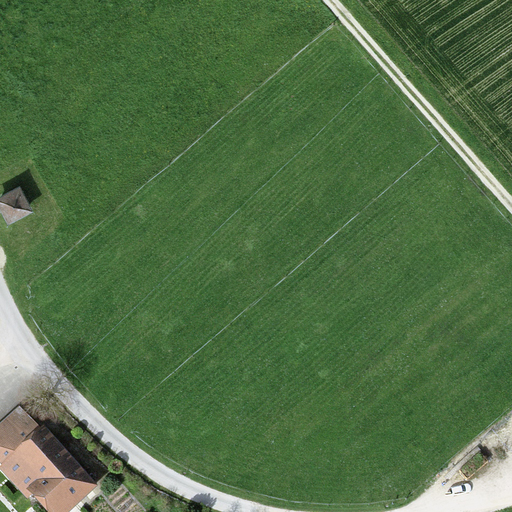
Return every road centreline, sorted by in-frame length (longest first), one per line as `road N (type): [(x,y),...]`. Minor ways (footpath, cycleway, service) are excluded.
road 1 (residential): [(259,511),(179,484),(108,433),(43,369),(0,297)]
road 2 (track): [(511,205),(329,0)]
